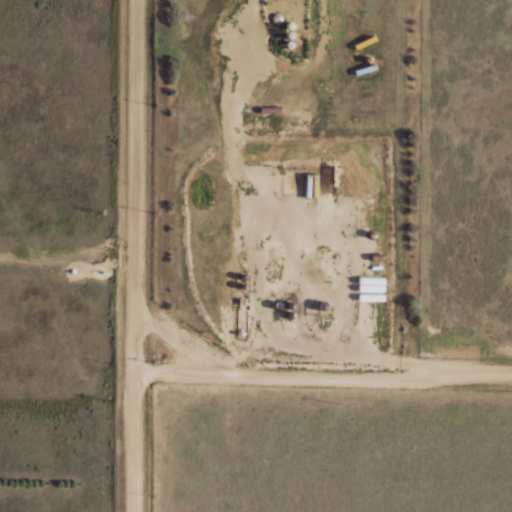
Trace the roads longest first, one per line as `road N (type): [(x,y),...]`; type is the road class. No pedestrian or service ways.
road 1 (residential): [(137,511),(139,0)]
road 2 (residential): [(511,374),(139,368)]
